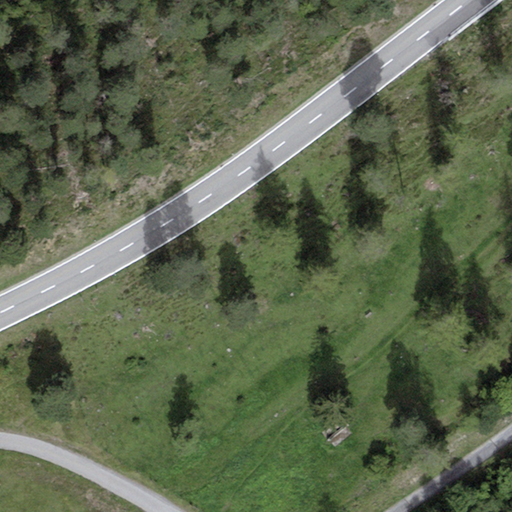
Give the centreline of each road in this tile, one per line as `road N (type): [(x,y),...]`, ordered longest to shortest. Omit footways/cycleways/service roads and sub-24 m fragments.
road 1 (secondary): [(0,312),(217,192),(473,0)]
road 2 (track): [(511,219),(270,441),(217,511)]
road 3 (track): [(159,511),(59,456),(0,441)]
road 4 (track): [(405,511),(511,433)]
